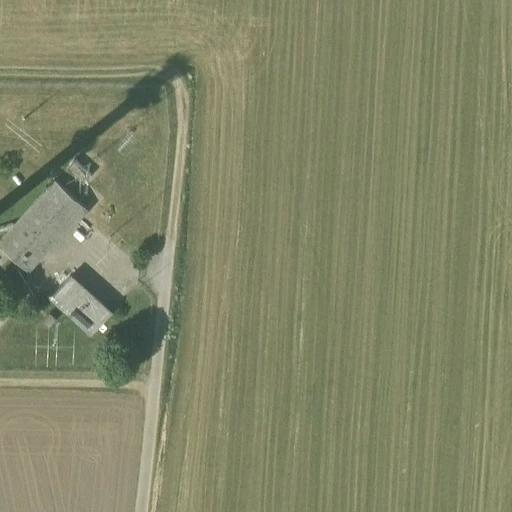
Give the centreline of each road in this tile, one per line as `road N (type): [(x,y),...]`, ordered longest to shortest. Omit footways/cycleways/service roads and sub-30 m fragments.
road 1 (unclassified): [(139,511),(180,130),(175,75)]
road 2 (track): [(0,72),(175,75)]
road 3 (track): [(154,382),(0,380)]
